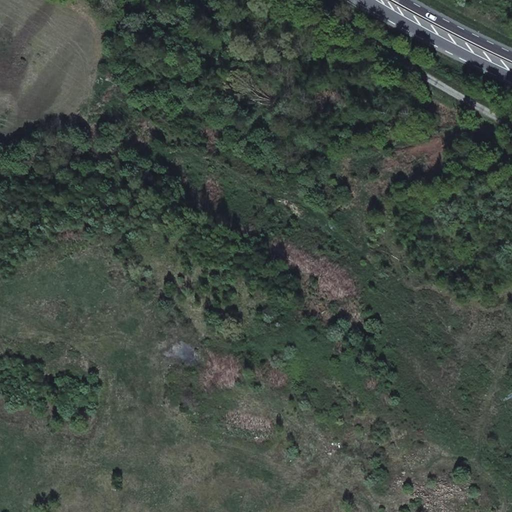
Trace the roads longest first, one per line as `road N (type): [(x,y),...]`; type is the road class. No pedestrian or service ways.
road 1 (trunk): [(369,0),(511,76)]
road 2 (trunk): [(511,55),(403,0)]
